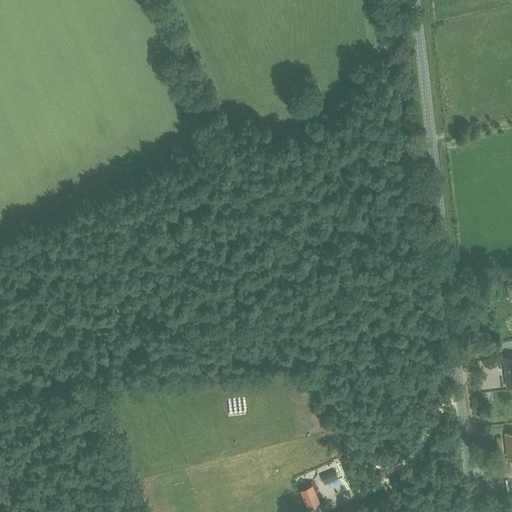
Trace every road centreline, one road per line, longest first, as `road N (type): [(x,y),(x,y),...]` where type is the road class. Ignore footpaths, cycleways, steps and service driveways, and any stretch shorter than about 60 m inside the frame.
road 1 (tertiary): [(457,359),(414,0)]
road 2 (tertiary): [(475,511),(457,359)]
